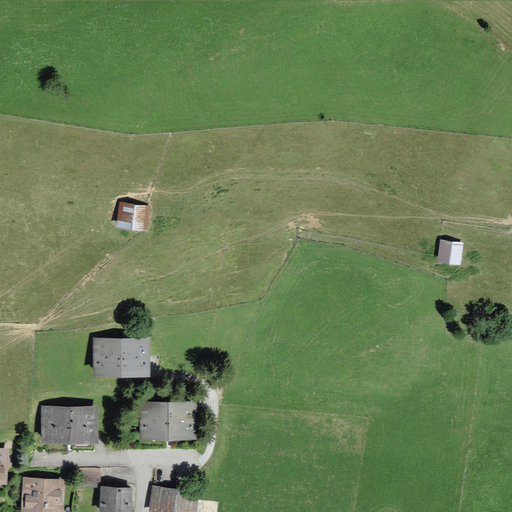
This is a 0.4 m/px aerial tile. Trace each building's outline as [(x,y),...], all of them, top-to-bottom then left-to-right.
[(153,204),(121,202),(120,227),(152,229),(153,204)] [(457,244),(430,237),(423,265),(450,272),(457,244)] [(162,338),(99,339),(99,376),(162,376),(162,338)] [(203,404),(148,404),(148,438),(203,438),(203,404)] [(108,406),(45,406),(45,443),(109,443),(108,406)] [(16,450),(0,448),(0,481),(13,483),(16,450)] [(83,468),(82,480),(101,481),(101,468),(83,468)] [(69,511),(71,480),(23,478),(21,511),(69,511)] [(125,511),(127,485),(98,483),(96,510),(118,511),(125,511)] [(200,487),(157,485),(156,510),(199,511),(200,487)]
